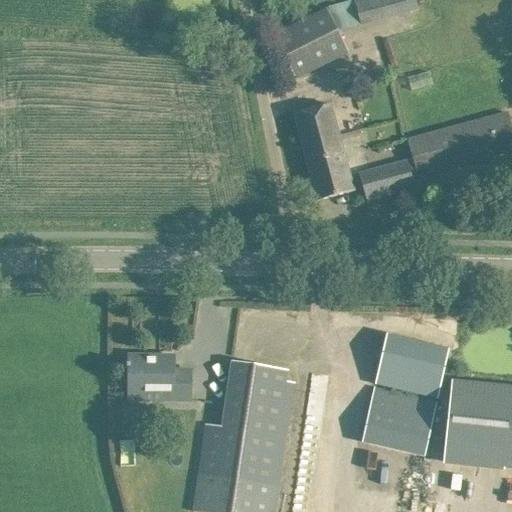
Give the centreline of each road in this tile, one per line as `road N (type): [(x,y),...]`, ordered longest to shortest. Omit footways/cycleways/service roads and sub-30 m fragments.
road 1 (tertiary): [(0,261),(290,264)]
road 2 (unclassified): [(290,264),(243,0)]
road 3 (tertiary): [(290,264),(511,268)]
